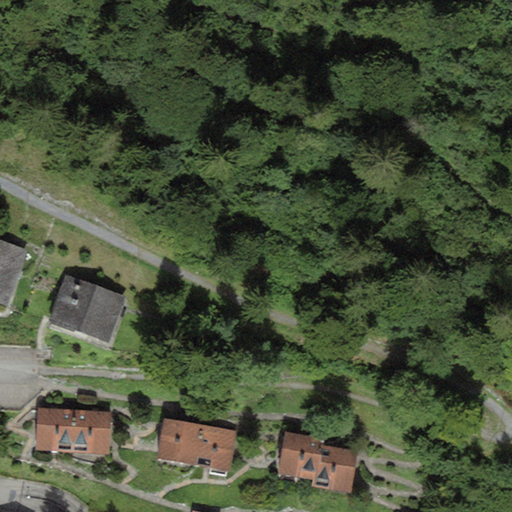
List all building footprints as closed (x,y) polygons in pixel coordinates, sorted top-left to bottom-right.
[(0,247),(0,304),(17,309),(33,258),(0,247)] [(80,280),(65,326),(122,344),(137,298),(80,280)] [(118,415),(50,412),(48,454),(116,456),(118,415)] [(243,429),(175,420),(169,461),(237,471),(243,429)] [(370,449),(297,438),(290,481),(363,492),(370,449)]
